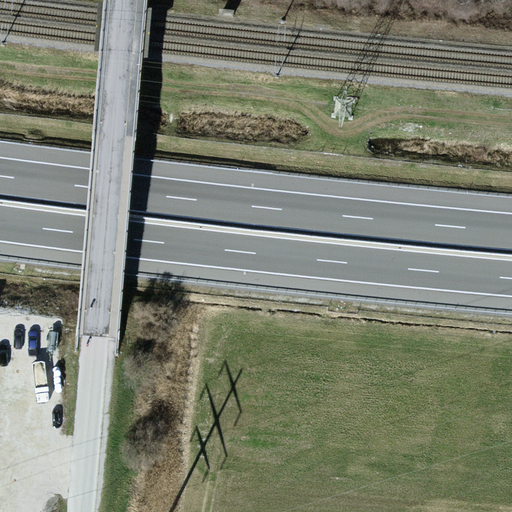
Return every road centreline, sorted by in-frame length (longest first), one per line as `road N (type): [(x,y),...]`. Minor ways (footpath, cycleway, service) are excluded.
road 1 (motorway): [(511,230),(0,174)]
road 2 (motorway): [(0,223),(511,278)]
road 3 (unclassified): [(123,0),(78,511)]
